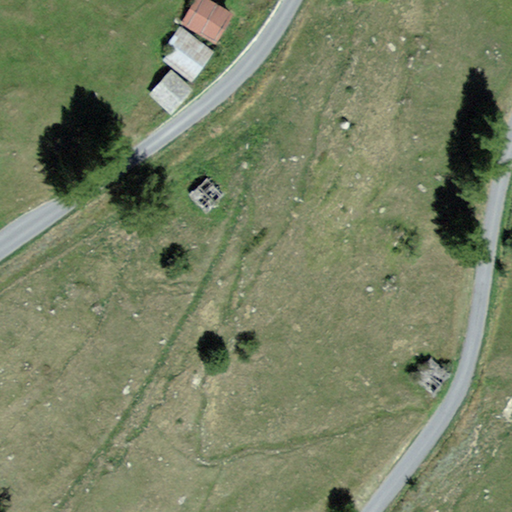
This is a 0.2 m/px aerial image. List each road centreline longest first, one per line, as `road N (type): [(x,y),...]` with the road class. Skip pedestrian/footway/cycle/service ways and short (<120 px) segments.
road 1 (unclassified): [(511,141),(458,391),(371,511)]
road 2 (unclassified): [(0,249),(226,87),(291,0)]
